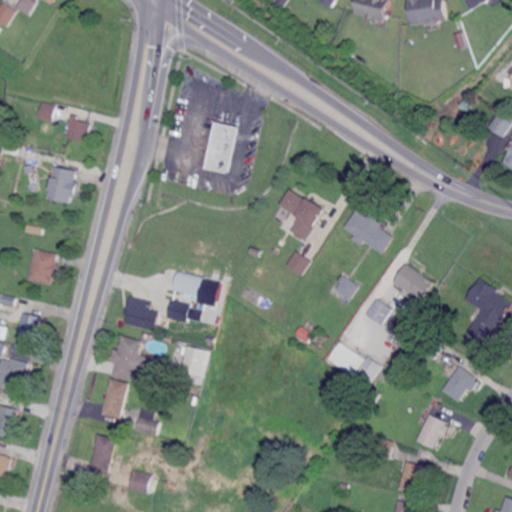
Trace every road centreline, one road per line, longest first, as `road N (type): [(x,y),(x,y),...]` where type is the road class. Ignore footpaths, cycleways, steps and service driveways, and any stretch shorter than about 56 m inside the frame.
road 1 (tertiary): [(157,0),(138,126),(39,511)]
road 2 (residential): [(159,0),(184,27),(412,173),(444,182)]
road 3 (residential): [(444,182),(192,5),(167,0)]
road 4 (residential): [(511,398),(475,457),(458,511)]
